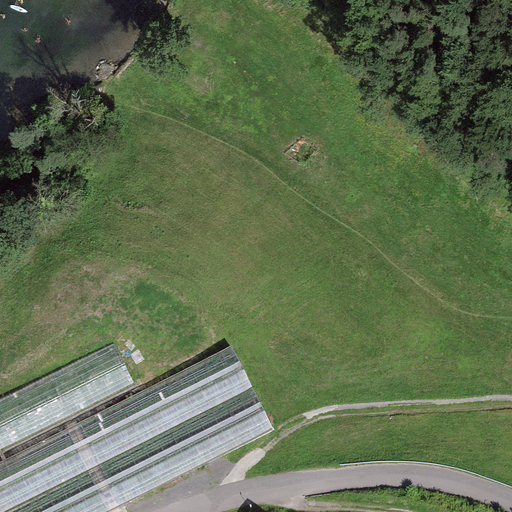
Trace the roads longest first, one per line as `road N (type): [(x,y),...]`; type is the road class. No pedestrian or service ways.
road 1 (residential): [(511,501),(409,477),(279,489),(182,511)]
road 2 (track): [(222,502),(248,460),(314,415),(511,409)]
road 3 (track): [(266,492),(315,509),(388,511)]
